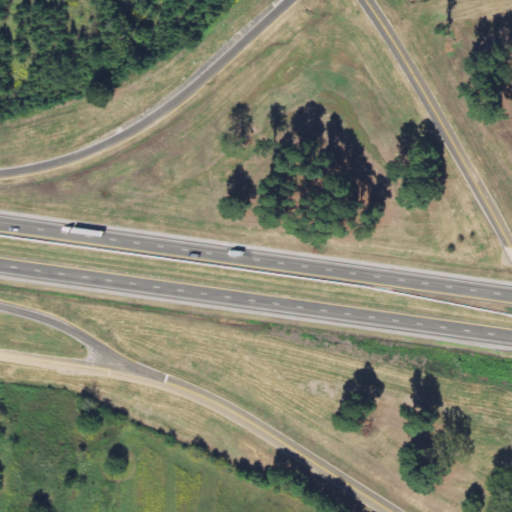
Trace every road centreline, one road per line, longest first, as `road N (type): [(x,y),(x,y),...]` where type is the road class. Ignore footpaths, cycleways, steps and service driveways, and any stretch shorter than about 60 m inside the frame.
road 1 (motorway): [(511,294),(0,222)]
road 2 (motorway): [(0,266),(511,338)]
road 3 (motorway): [(289,0),(154,116),(78,154),(0,172)]
road 4 (tertiary): [(511,238),(367,0)]
road 5 (tertiary): [(392,511),(248,421),(164,382)]
road 6 (motorway): [(0,306),(61,326),(164,382)]
road 7 (residential): [(164,382),(0,354)]
